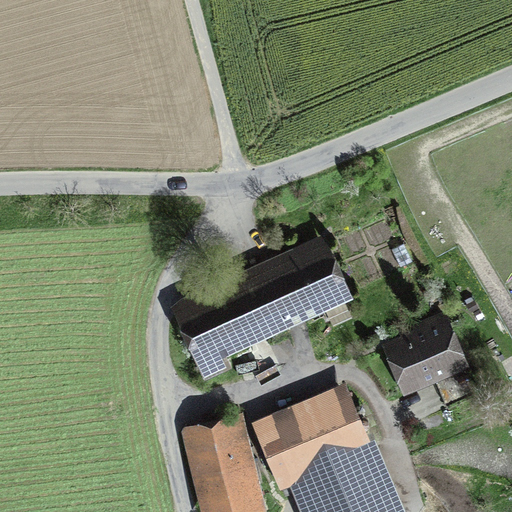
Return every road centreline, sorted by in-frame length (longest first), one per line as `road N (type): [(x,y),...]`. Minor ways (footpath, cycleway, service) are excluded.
road 1 (unclassified): [(237,183),(180,265),(159,326),(164,399),(189,511)]
road 2 (track): [(164,399),(203,404),(354,373),(371,393),(411,485),(409,511)]
road 3 (unclassified): [(511,78),(286,173),(237,183)]
road 4 (unclassified): [(237,183),(0,186)]
